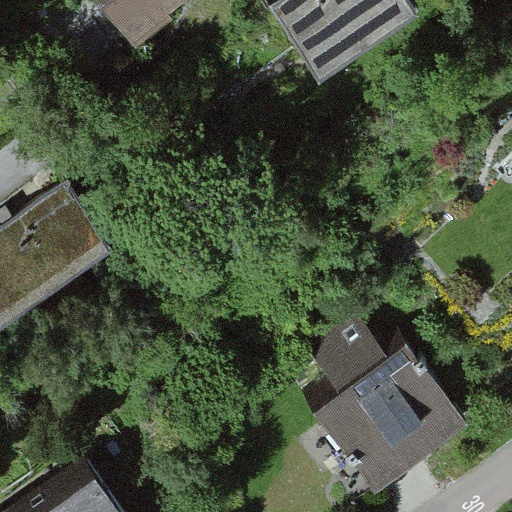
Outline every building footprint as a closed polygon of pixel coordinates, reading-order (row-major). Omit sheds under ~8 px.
[(99,0),(131,36),(172,0),(99,0)] [(272,0),(314,60),(401,0),(272,0)] [(0,221),(0,309),(109,233),(67,174),(0,221)] [(407,332),(313,404),(375,483),(468,411),(407,332)] [(126,511),(94,464),(22,511),(126,511)]
